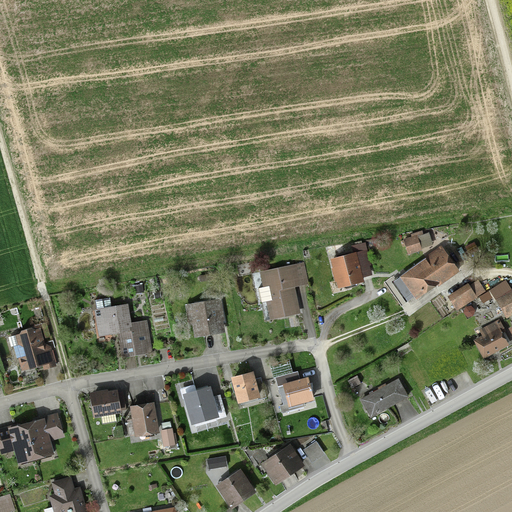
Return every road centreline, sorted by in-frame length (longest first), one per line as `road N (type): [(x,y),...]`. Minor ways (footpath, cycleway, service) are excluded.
road 1 (residential): [(67,385),(318,344),(351,460)]
road 2 (track): [(69,385),(0,143)]
road 3 (residential): [(351,460),(511,372)]
road 4 (residential): [(103,511),(67,385)]
